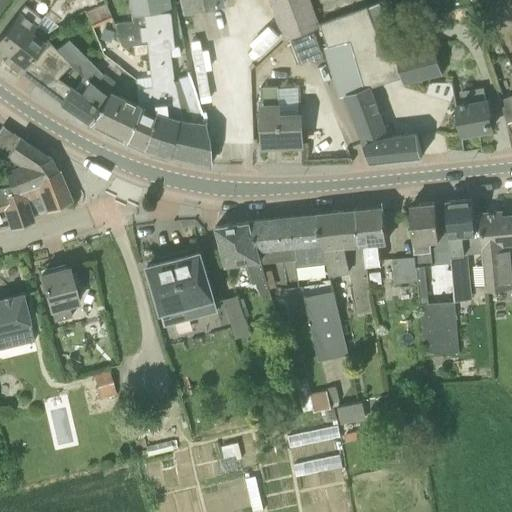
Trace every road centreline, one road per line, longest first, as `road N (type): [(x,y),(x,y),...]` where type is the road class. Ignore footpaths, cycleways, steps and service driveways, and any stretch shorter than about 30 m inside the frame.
road 1 (secondary): [(136,169),(255,190),(511,167)]
road 2 (secondary): [(136,169),(0,92)]
